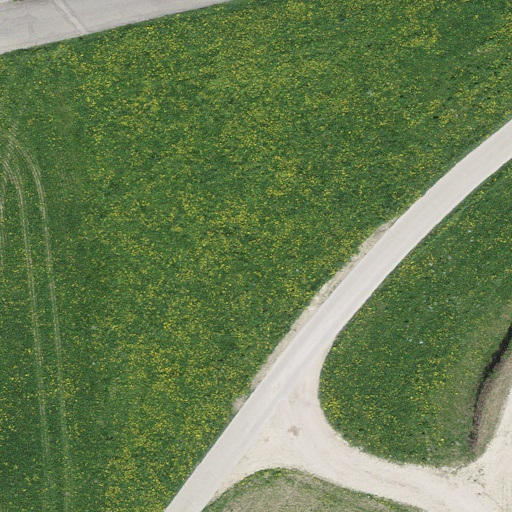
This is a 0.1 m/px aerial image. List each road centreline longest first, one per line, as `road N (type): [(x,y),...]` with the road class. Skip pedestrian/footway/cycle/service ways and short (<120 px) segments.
road 1 (track): [(511,146),(419,221),(258,407),(186,511)]
road 2 (track): [(258,407),(308,459),(435,511)]
road 3 (unclassified): [(163,0),(0,36)]
